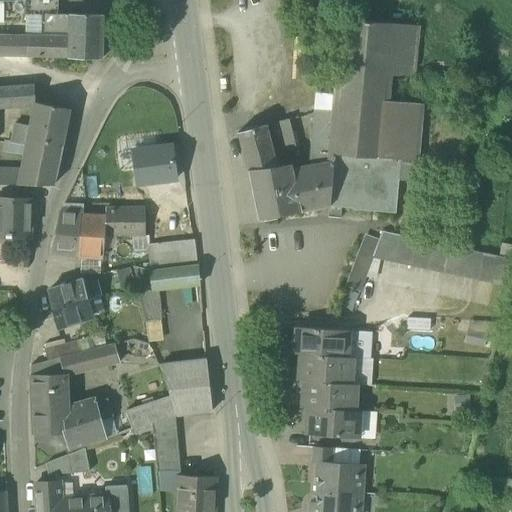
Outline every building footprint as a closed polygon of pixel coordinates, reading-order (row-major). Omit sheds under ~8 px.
[(41,36),(69,37),(69,14),(42,14),(41,36)] [(103,15),(69,14),(69,37),(68,57),(68,58),(102,59),(103,15)] [(384,100),(386,74),(391,24),(346,20),(339,94),(338,112),(334,153),(379,157),(384,100)] [(419,26),(391,24),(386,74),(414,77),(417,45),(419,26)] [(0,55),(68,57),(69,37),(41,36),(0,35),(0,55)] [(0,105),(34,104),(34,102),(35,102),(34,85),(0,88),(0,105)] [(318,93),(317,110),(338,112),(339,94),(318,93)] [(424,104),(384,100),(379,157),(334,153),(332,172),(329,205),(328,216),(341,217),(342,207),(354,208),(354,209),(397,213),(400,180),(417,182),(424,104)] [(29,126),(27,139),(62,146),(69,109),(35,102),(34,102),(34,104),(29,126)] [(323,170),(332,172),(334,153),(338,112),(317,110),(312,162),(323,163),(323,170)] [(273,123),(281,156),(298,151),(289,119),(273,123)] [(11,143),(26,146),(27,139),(29,126),(15,124),(11,143)] [(238,133),(249,170),(277,166),(265,125),(238,133)] [(155,136),(119,141),(122,169),(134,167),(132,151),(156,148),(155,136)] [(56,173),(62,146),(27,139),(26,146),(21,172),(19,185),(52,185),(56,173)] [(156,148),(132,151),(134,167),(137,184),(176,179),(172,146),(156,148)] [(259,219),(300,211),(292,172),(291,164),(277,166),(249,170),(259,219)] [(312,168),(292,172),(300,211),(329,205),(332,172),(323,170),(312,168)] [(21,172),(0,170),(0,184),(19,185),(21,172)] [(0,238),(31,239),(32,200),(0,198),(0,238)] [(106,236),(117,236),(132,236),(146,236),(146,227),(114,227),(114,209),(105,209),(105,216),(107,216),(106,236)] [(114,227),(146,227),(144,209),(114,209),(114,227)] [(60,254),(77,255),(80,215),(82,215),(82,211),(60,210),(50,253),(60,254)] [(105,216),(82,215),(80,215),(77,255),(77,257),(81,257),(101,259),(104,259),(105,248),(106,236),(107,216),(105,216)] [(380,259),(394,262),(400,235),(383,231),(380,239),(373,257),(380,259)] [(348,285),(360,290),(364,280),(365,276),(373,257),(380,239),(368,235),(348,285)] [(394,262),(411,266),(417,239),(400,235),(394,262)] [(117,236),(106,236),(105,248),(117,248),(117,236)] [(146,236),(132,236),(133,252),(152,253),(151,245),(150,236),(146,236)] [(411,266),(427,269),(433,242),(417,239),(411,266)] [(158,244),(161,267),(197,264),(194,240),(158,244)] [(427,269),(445,273),(450,246),(433,242),(427,269)] [(161,267),(158,244),(151,245),(152,253),(153,268),(161,267)] [(445,273),(477,280),(483,253),(458,248),(450,246),(445,273)] [(511,283),(511,259),(483,253),(477,280),(511,288),(511,283)] [(101,274),(101,259),(81,257),(80,274),(101,274)] [(373,257),(365,276),(377,279),(380,259),(373,257)] [(150,269),(152,289),(200,285),(198,265),(150,269)] [(52,309),(88,298),(84,285),(83,280),(48,291),(52,309)] [(97,281),(84,285),(88,298),(101,295),(97,281)] [(105,312),(101,295),(88,298),(92,316),(105,312)] [(92,316),(88,298),(52,309),(57,327),(92,316)] [(407,330),(430,331),(430,319),(407,318),(407,330)] [(469,321),(469,342),(491,341),(490,320),(469,321)] [(296,354),(301,354),(346,357),(348,330),(298,327),(296,354)] [(370,359),(371,332),(348,330),(346,357),(352,358),(370,359)] [(46,347),(49,361),(62,357),(95,349),(92,335),(46,347)] [(62,357),(68,375),(120,361),(115,343),(100,347),(95,349),(62,357)] [(300,381),(305,381),(350,384),(352,358),(346,357),(301,354),(300,381)] [(32,365),(32,391),(68,390),(68,375),(62,357),(49,361),(32,365)] [(372,359),(370,359),(352,358),(350,384),(356,384),(371,385),(372,359)] [(128,412),(134,430),(152,424),(177,418),(177,417),(213,412),(206,360),(161,365),(173,400),(171,400),(128,412)] [(304,408),(309,408),(354,411),(356,384),(350,384),(305,381),(304,408)] [(69,406),(68,390),(32,391),(34,431),(65,430),(69,430),(69,406)] [(100,422),(100,419),(96,405),(95,399),(69,406),(69,430),(65,430),(71,449),(105,439),(100,422)] [(104,403),(96,405),(100,419),(107,418),(104,403)] [(359,411),(354,411),(309,408),(307,434),(358,438),(359,411)] [(377,413),(359,411),(358,438),(375,439),(377,413)] [(152,424),(154,447),(179,445),(177,418),(152,424)] [(182,470),(179,445),(154,447),(157,473),(182,470)] [(317,462),(331,463),(332,449),(318,448),(317,462)] [(85,449),(72,453),(74,473),(89,472),(85,449)] [(360,450),(332,449),(331,463),(359,464),(360,450)] [(50,462),(51,477),(74,475),(74,473),(72,453),(50,462)] [(318,478),(317,490),(362,494),(364,477),(360,477),(360,465),(359,464),(331,463),(317,462),(316,478),(318,478)] [(178,511),(213,511),(215,477),(180,476),(178,511)] [(36,511),(62,511),(62,498),(61,482),(35,483),(36,511)] [(105,495),(62,498),(62,511),(129,511),(128,484),(104,485),(105,495)] [(361,510),(362,494),(317,490),(316,503),(310,502),(309,511),(357,511),(357,510),(361,510)]
